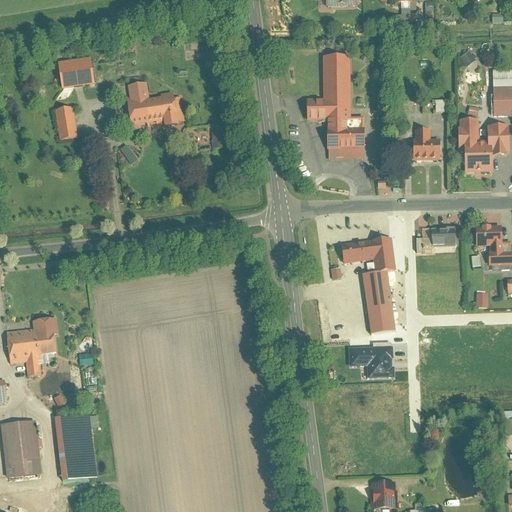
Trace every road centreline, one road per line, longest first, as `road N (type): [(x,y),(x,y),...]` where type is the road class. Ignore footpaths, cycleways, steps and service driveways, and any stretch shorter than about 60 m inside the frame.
road 1 (tertiary): [(280,219),(320,511)]
road 2 (tertiary): [(280,219),(0,259)]
road 3 (tertiary): [(252,0),(280,219)]
road 4 (residential): [(408,206),(295,209),(280,219)]
